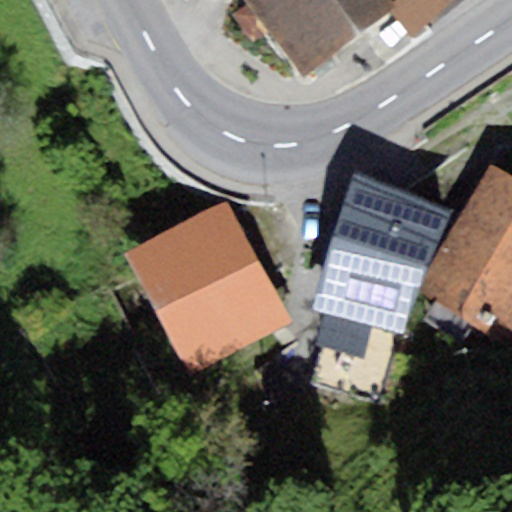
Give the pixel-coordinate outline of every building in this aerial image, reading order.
[(393,7),(388,0),(248,0),(250,0),(235,14),(257,42),(270,33),(306,79),(388,11),(393,7)] [(455,0),(388,0),(393,7),(388,11),(415,42),(455,0)] [(511,180),(489,167),(415,292),(485,334),(494,319),(511,329),(511,180)] [(415,292),(449,214),(355,174),(309,311),(333,318),(397,337),(415,292)] [(290,323),(226,201),(124,254),(189,376),(290,323)] [(376,403),(397,337),(333,318),(311,385),(376,403)]
